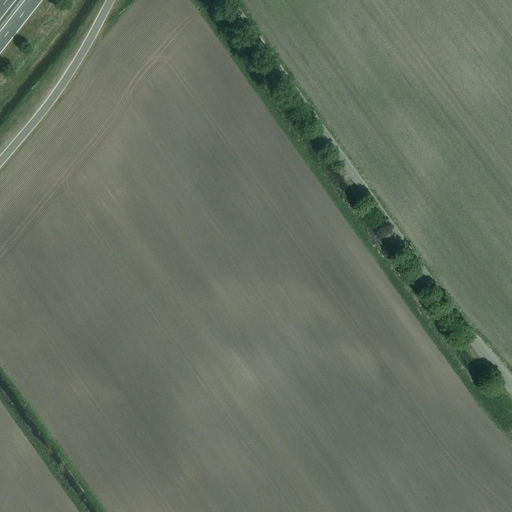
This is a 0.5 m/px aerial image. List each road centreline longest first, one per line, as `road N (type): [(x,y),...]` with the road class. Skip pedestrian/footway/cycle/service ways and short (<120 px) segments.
road 1 (unclassified): [(511,388),(224,0)]
road 2 (unclassified): [(0,164),(74,68),(108,0)]
